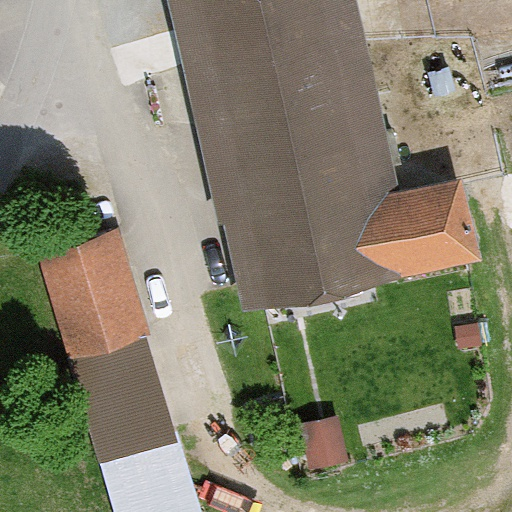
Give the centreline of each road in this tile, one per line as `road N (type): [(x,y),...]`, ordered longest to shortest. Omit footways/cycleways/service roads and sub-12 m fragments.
road 1 (unknown): [(60,30),(110,77),(189,313)]
road 2 (residential): [(62,0),(60,30),(0,163)]
